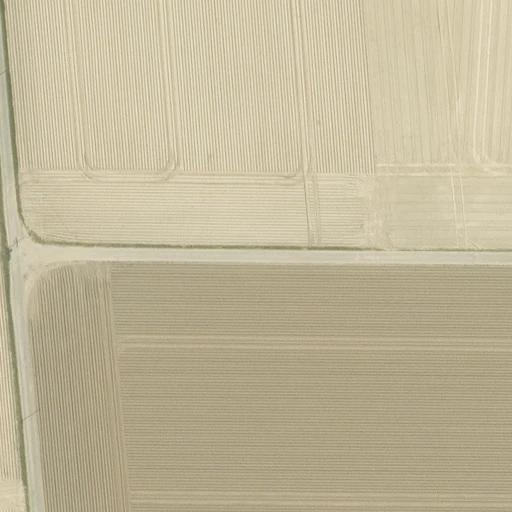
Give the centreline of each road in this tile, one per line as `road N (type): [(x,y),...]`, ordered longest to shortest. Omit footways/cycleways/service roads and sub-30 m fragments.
road 1 (track): [(511,259),(14,255)]
road 2 (unclassified): [(0,84),(35,511)]
